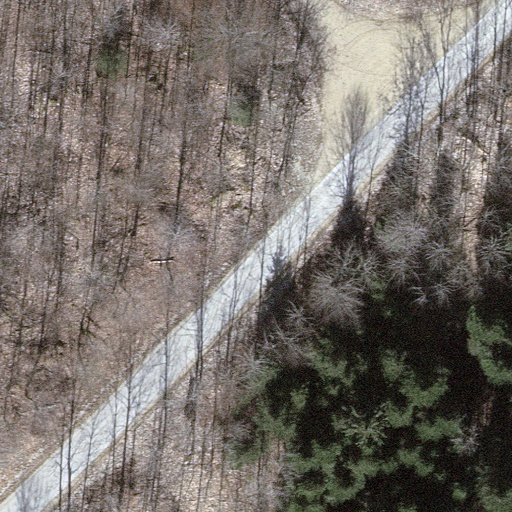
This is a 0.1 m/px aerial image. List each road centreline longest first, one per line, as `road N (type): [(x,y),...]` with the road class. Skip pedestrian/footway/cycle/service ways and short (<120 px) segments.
road 1 (tertiary): [(24,511),(511,14)]
road 2 (track): [(308,0),(400,127)]
